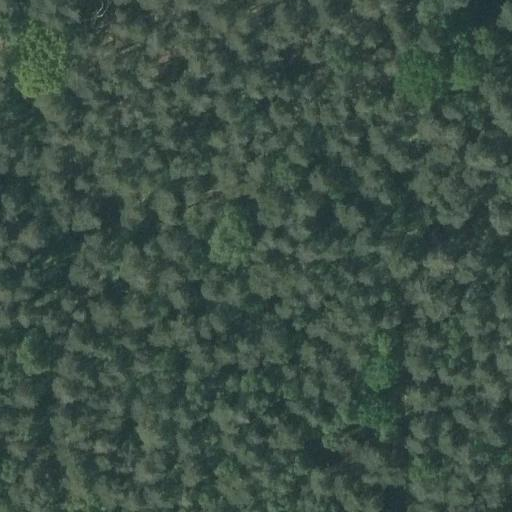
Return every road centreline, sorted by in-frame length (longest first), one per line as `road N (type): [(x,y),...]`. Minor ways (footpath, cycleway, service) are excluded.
road 1 (track): [(418,0),(403,511)]
road 2 (track): [(31,0),(41,168)]
